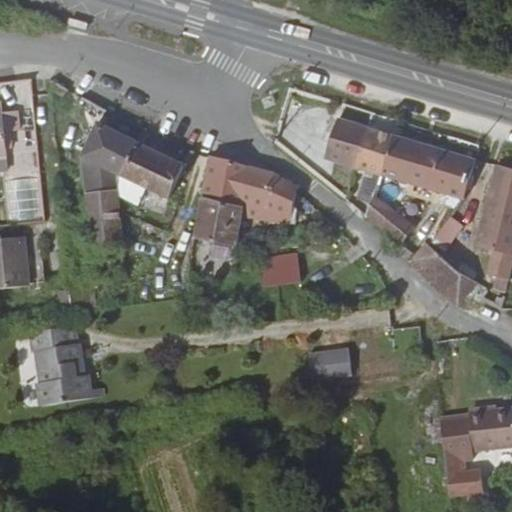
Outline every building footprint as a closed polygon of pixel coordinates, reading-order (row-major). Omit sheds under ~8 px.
[(376,187),(376,184),(391,139),(337,122),(324,161),(370,175),(367,184),(376,187)] [(107,193),(106,172),(120,179),(137,144),(96,125),(78,162),(81,198),(112,194),(112,192),(107,193)] [(389,179),(459,201),(472,164),(391,139),(376,184),(386,188),(389,179)] [(172,203),(188,168),(137,144),(120,179),(172,203)] [(269,210),(289,225),(294,199),(272,180),(210,158),(196,201),(244,223),(254,193),(273,202),(269,210)] [(511,171),(511,176),(496,171),(470,252),(489,259),(482,281),(491,285),(488,295),(502,300),(511,260),(511,171)] [(374,191),(365,220),(388,236),(399,219),(381,207),(385,196),(374,191)] [(127,271),(121,272),(112,194),(81,198),(90,282),(128,277),(127,271)] [(189,240),(232,259),(238,238),(244,223),(196,201),(189,240)] [(399,219),(388,236),(401,246),(417,230),(399,219)] [(446,221),(433,240),(443,250),(458,229),(446,221)] [(0,243),(0,292),(27,289),(20,241),(0,243)] [(412,258),(455,308),(465,300),(469,305),(483,292),(460,275),(429,245),(427,243),(414,255),(412,258)] [(300,285),(296,258),(257,263),(260,290),(300,285)] [(57,311),(69,310),(67,284),(55,285),(57,311)] [(87,391),(85,376),(81,377),(75,378),(73,364),(79,363),(77,345),(76,345),(73,329),(73,327),(28,333),(39,406),(89,399),(87,391)] [(373,382),(369,355),(330,360),(333,387),(373,382)] [(75,378),(81,377),(79,363),(73,364),(75,378)] [(89,399),(101,397),(99,389),(87,391),(89,399)] [(473,451),(511,447),(511,408),(469,413),(469,418),(440,421),(445,462),(474,459),(473,451)] [(246,493),(241,494),(246,511),(267,511),(256,476),(266,472),(262,457),(252,461),(249,449),(235,453),(246,493)]
